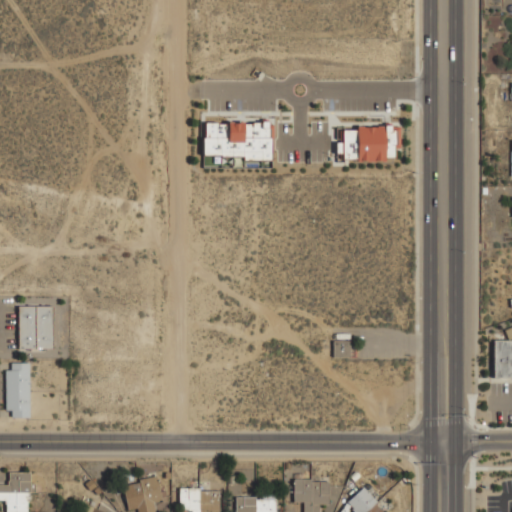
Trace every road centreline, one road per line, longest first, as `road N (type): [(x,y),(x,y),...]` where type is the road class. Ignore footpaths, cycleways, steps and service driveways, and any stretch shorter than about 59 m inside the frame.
road 1 (primary): [(431,0),(430,511)]
road 2 (primary): [(454,511),(455,0)]
road 3 (tertiary): [(0,440),(455,442)]
road 4 (residential): [(179,0),(179,444)]
